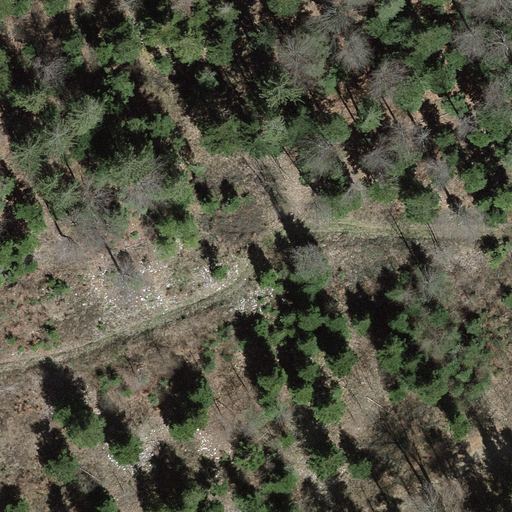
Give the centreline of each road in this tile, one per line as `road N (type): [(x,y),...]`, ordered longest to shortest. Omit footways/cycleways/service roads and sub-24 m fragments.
road 1 (track): [(0,369),(97,344),(211,299),(239,283),(287,234),(511,231)]
road 2 (track): [(511,457),(394,511)]
